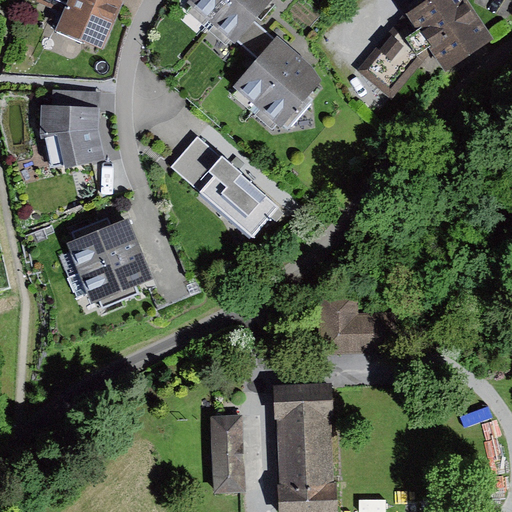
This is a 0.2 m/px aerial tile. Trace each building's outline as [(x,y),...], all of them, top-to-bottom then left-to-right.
[(127,6),(112,0),(65,0),(70,2),(55,38),(105,59),(127,6)] [(188,8),(211,28),(234,0),(188,0),(192,3),(188,8)] [(239,46),(258,24),(279,0),(234,0),(211,28),(236,49),(239,46)] [(492,45),(462,0),(431,0),(403,17),(358,73),(391,101),(430,57),(444,81),(492,45)] [(258,112),(301,61),(258,24),(239,46),(259,63),(234,92),(258,112)] [(313,72),(301,61),(258,112),(281,133),(286,126),(293,132),(316,103),(312,100),(322,87),(313,72)] [(72,116),(42,112),(41,144),(47,144),(52,174),(63,170),(65,175),(77,174),(105,165),(100,133),(101,113),(72,116)] [(279,211),(198,140),(172,170),(254,243),(279,211)] [(76,245),(67,249),(79,278),(139,255),(128,224),(111,231),(107,221),(72,235),(76,245)] [(139,255),(79,278),(91,311),(102,307),(103,311),(139,297),(137,291),(151,286),(139,255)] [(355,296),(316,297),(318,360),(385,358),(386,318),(357,319),(355,296)] [(332,511),(326,393),(270,395),(274,511),(332,511)] [(239,421),(207,422),(209,499),(241,498),(239,421)]
